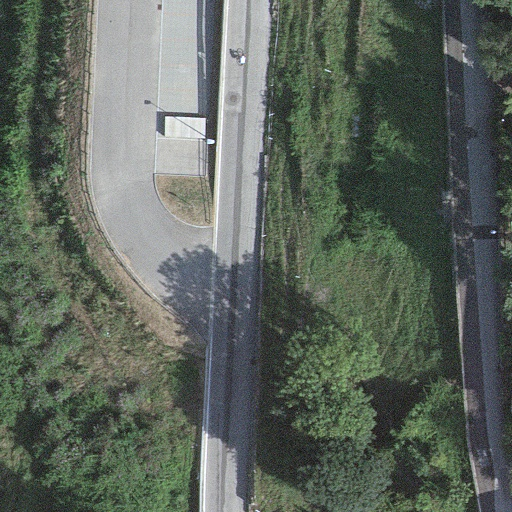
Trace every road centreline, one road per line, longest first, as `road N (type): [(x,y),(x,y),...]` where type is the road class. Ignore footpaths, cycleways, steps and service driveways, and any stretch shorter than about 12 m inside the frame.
road 1 (residential): [(459,0),(483,421),(504,511)]
road 2 (tertiary): [(216,511),(245,0)]
